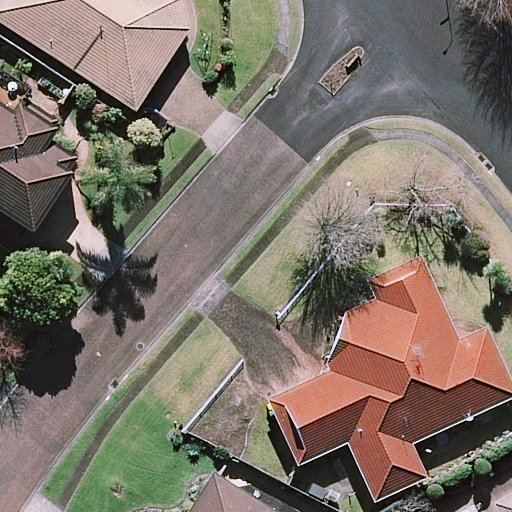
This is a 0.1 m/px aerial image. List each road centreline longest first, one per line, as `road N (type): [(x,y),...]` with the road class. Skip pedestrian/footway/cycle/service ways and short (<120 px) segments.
road 1 (residential): [(0,505),(118,348),(410,3)]
road 2 (residential): [(410,3),(511,110)]
